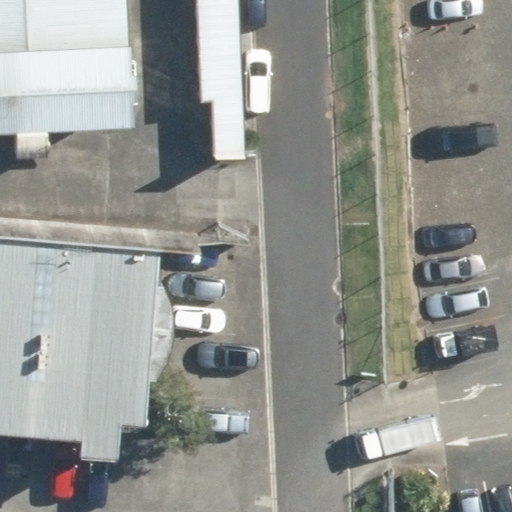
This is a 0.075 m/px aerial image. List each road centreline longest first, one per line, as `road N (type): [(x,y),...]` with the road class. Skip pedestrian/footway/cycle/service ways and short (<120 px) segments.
road 1 (unknown): [(296,152),(108,146)]
road 2 (unknown): [(107,0),(108,146)]
